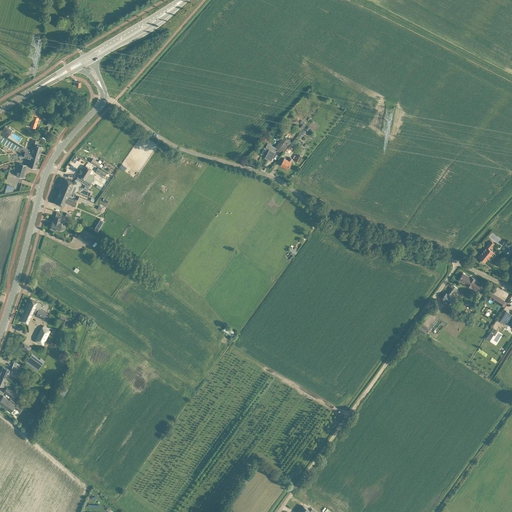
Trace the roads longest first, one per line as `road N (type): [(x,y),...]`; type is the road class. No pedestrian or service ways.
road 1 (unclassified): [(511,289),(328,217),(282,181),(165,141),(103,98)]
road 2 (track): [(291,493),(459,263)]
road 3 (tertiary): [(0,332),(45,173),(103,98)]
